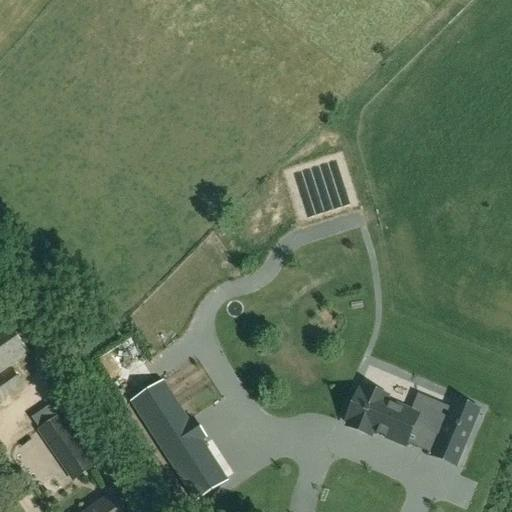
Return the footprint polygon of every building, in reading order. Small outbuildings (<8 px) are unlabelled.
[(10,270),(1,280),(22,299),(31,289),(10,270)] [(6,323),(0,314),(0,401),(23,386),(9,367),(29,353),(7,322),(6,323)] [(229,481),(164,381),(130,402),(195,503),(229,481)] [(464,444),(478,411),(456,402),(452,410),(418,396),(411,413),(385,401),(386,398),(364,388),(363,392),(361,391),(348,421),(350,422),(348,426),(371,435),(372,431),(405,445),(405,443),(417,449),(425,431),(441,437),(433,456),(455,465),(464,444)] [(48,443),(65,468),(85,455),(67,430),(58,416),(38,430),(48,443)] [(271,467),(284,499),(325,483),(311,450),(271,467)] [(373,507),(401,494),(391,472),(363,485),(373,507)] [(133,511),(137,510),(119,484),(106,493),(109,498),(88,511),(133,511)]
